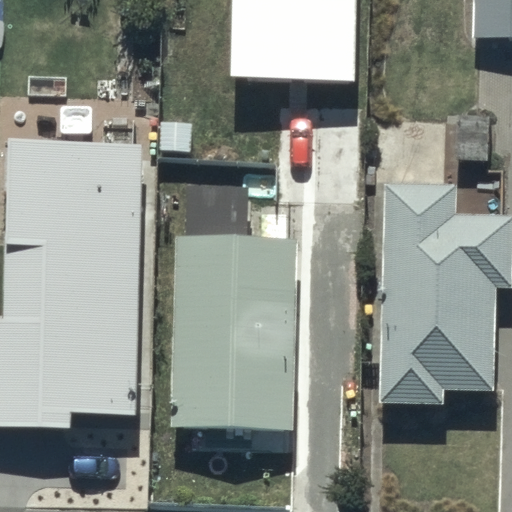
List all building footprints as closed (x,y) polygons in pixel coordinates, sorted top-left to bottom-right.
[(511,0),(473,0),(474,49),(511,49),(511,0)] [(364,69),(274,67),(271,214),(361,216),(364,69)] [(152,141),(21,137),(16,321),(0,320),(0,425),(78,428),(79,412),(145,414),(152,141)] [(455,194),(383,192),(379,417),(448,418),(448,403),(498,404),(500,299),(511,299),(511,224),(455,224),(455,194)] [(342,250),(172,247),(167,443),(293,446),(295,357),(339,358),(342,250)]
